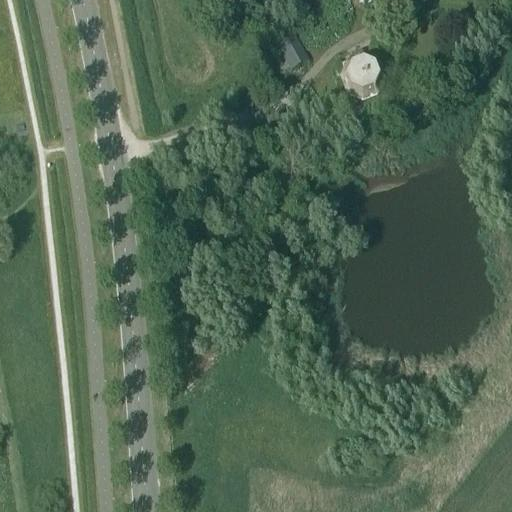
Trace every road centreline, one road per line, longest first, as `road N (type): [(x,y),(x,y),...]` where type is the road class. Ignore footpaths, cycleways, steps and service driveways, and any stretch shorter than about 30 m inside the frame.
road 1 (unclassified): [(145,511),(119,217),(81,0)]
road 2 (unknown): [(109,0),(142,151)]
